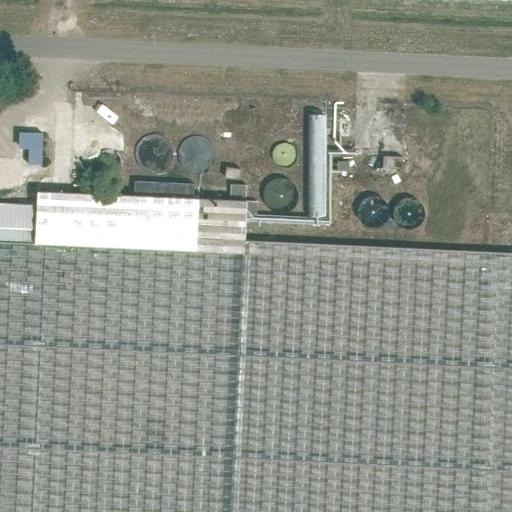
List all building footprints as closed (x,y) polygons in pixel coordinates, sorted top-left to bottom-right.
[(326,216),(326,112),(308,111),(308,216),(326,216)] [(203,158),(214,156),(211,137),(178,143),(183,171),(204,168),(203,158)] [(43,166),(43,150),(29,150),(29,166),(43,166)] [(389,157),(389,169),(408,170),(408,158),(389,157)] [(239,179),(239,169),(225,168),(224,178),(239,179)] [(244,226),(245,213),(245,201),(192,198),(192,184),(133,181),(133,196),(37,191),(36,206),(0,204),(0,228),(35,230),(34,243),(243,253),(244,226)] [(230,185),(230,196),(246,197),(246,185),(230,185)] [(245,201),(245,213),(253,214),(254,201),(245,201)] [(243,253),(34,243),(0,241),(0,511),(511,511),(511,253),(487,252),(275,242),(276,228),(244,226),(243,253)]
